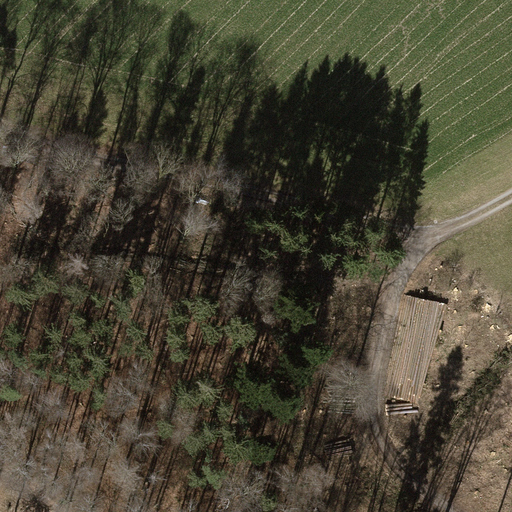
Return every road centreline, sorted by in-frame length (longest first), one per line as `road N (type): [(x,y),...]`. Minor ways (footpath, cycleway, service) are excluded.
road 1 (track): [(511,197),(443,233),(297,218),(0,120)]
road 2 (track): [(455,511),(391,464),(368,406),(377,328),(401,269),(443,233)]
